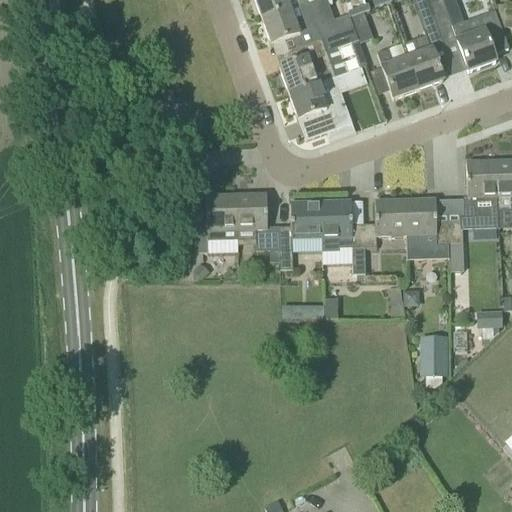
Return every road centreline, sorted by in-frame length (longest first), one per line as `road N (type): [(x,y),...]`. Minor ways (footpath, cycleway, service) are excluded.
road 1 (primary): [(81,511),(66,203),(35,0)]
road 2 (residential): [(511,93),(289,162),(253,117),(214,0)]
